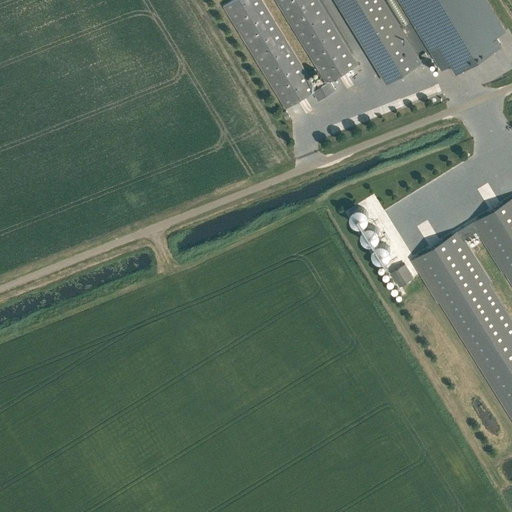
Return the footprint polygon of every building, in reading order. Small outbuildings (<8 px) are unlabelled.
[(335,89),(330,81),(357,64),(318,0),(276,0),(326,82),(316,89),(262,0),(231,0),(223,5),(285,108),(313,91),(318,100),(335,89)] [(337,0),(340,5),(371,56),(380,51),(395,76),(421,61),(383,0),(400,0),(442,69),(451,64),(456,73),(501,45),(496,36),(505,31),(485,0),(337,0)] [(511,197),(511,195),(503,200),(504,202),(487,213),(485,211),(478,216),(479,218),(474,221),(457,232),(457,231),(452,235),(450,233),(443,237),(444,239),(427,250),(425,248),(418,253),(419,255),(412,259),(438,303),(440,301),(511,417),(511,320),(489,283),(491,282),(464,239),(477,231),(503,274),(505,273),(511,283),(511,197)] [(351,212),(350,216),(351,220),(353,223),(357,224),(361,224),(365,223),(367,220),(368,216),(367,212),(365,209),(361,207),(357,207),(353,209),(351,212)] [(361,232),(361,234),(361,235),(362,237),(363,239),(364,240),(365,241),(366,242),(367,242),(369,243),(370,243),(372,243),(372,242),(374,242),(375,241),(376,240),(377,239),(378,238),(379,237),(379,235),(379,234),(379,232),(379,231),(378,229),(377,229),(376,227),(375,226),(373,225),(372,225),(370,225),(369,225),(367,225),(366,226),(365,226),(364,227),(363,229),(362,230),(361,231),(361,232)] [(372,250),(372,251),(372,252),(372,254),(373,255),(374,257),(375,258),(376,259),(377,260),(378,260),(379,260),(381,260),(383,260),(384,260),(386,259),(387,258),(388,257),(389,256),(389,254),(390,253),(390,251),(390,250),(389,248),(388,246),(387,245),(386,244),(384,243),(383,243),(381,242),(379,243),(378,243),(377,243),(376,244),(375,245),(374,246),(373,247),(373,248),(372,250)] [(405,264),(392,272),(400,285),(413,277),(405,264)]
